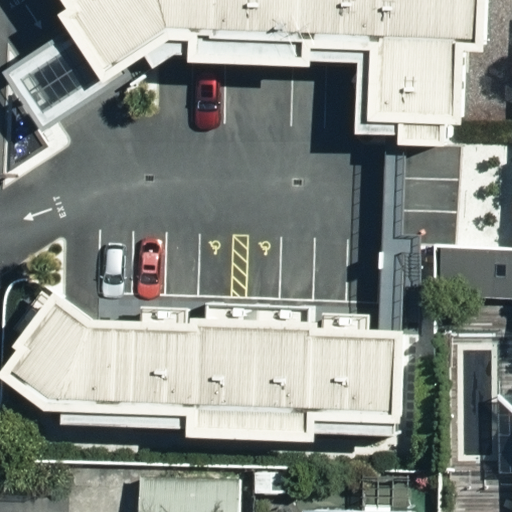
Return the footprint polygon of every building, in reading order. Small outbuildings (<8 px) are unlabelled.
[(491,0),(64,0),(83,33),(121,92),(160,63),(360,70),(359,150),(390,150),(461,151),(462,72),(491,73),(491,0)] [(85,115),(121,92),(83,33),(16,76),(54,135),(61,131),(85,115)] [(411,338),(98,328),(80,315),(60,301),(0,382),(0,387),(79,442),(407,452),(411,338)] [(511,422),(495,423),(497,475),(511,474),(511,422)] [(243,511),(242,477),(139,479),(140,511),(243,511)]
